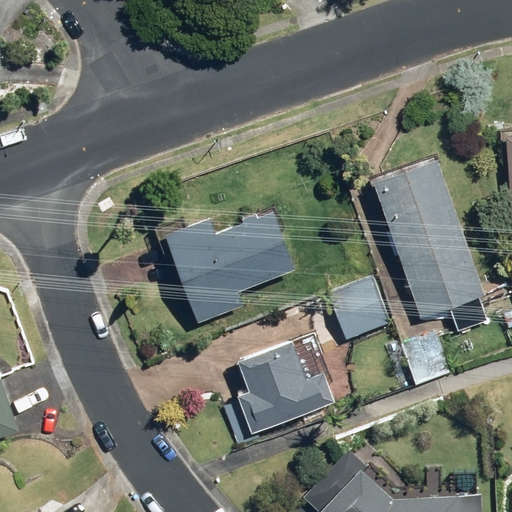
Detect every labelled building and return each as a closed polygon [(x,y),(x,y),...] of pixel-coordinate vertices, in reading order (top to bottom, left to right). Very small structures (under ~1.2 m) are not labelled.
[(488,290),(443,148),(379,169),(425,310),(456,300),(483,291),(488,290)] [(245,280),(301,259),(280,204),(226,225),(221,211),(172,230),(205,315),(252,297),(245,280)] [(389,313),(376,274),(334,287),(346,326),(389,313)] [(464,325),(491,317),(483,291),(456,300),(464,325)] [(452,367),(439,326),(406,337),(419,378),(452,367)] [(259,425),(341,396),(330,365),(313,371),(299,333),(244,352),(255,382),(245,385),(259,425)] [(0,353),(0,430),(24,422),(0,353)] [(308,491),(331,511),(486,511),(486,489),(399,491),(347,446),(308,491)]
